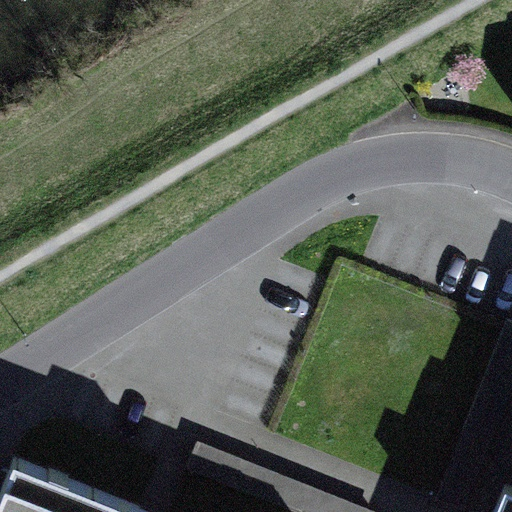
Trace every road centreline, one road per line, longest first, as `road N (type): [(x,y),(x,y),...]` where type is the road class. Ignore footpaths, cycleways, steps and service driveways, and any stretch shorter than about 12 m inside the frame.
road 1 (residential): [(0,385),(319,182),(404,158),(467,161),(511,175)]
road 2 (unknown): [(511,380),(456,511)]
